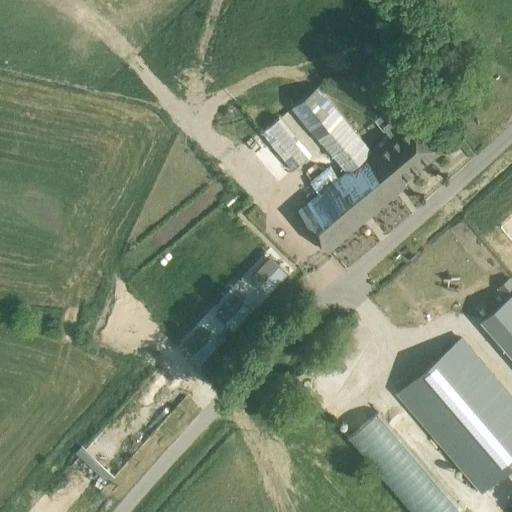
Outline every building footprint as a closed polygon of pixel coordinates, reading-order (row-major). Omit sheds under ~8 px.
[(362,137),(319,85),(294,106),(347,170),(340,176),(330,165),(310,181),(320,193),(296,213),(329,251),(407,184),(404,180),(438,152),(406,114),(386,130),(390,135),(372,149),(362,137)] [(260,115),(227,125),(231,139),(264,129),(260,115)] [(314,155),(282,115),(262,134),(284,159),(279,163),(290,175),(314,155)] [(279,263),(259,285),(268,293),(288,271),(279,263)] [(511,354),(511,294),(482,319),(511,354)] [(245,299),(224,321),(233,329),(254,307),(245,299)] [(210,335),(190,357),(198,365),(219,343),(210,335)] [(511,464),(511,396),(474,353),(461,338),(398,392),(482,490),(511,464)] [(51,361),(72,368),(79,350),(58,342),(51,361)] [(462,511),(378,412),(349,436),(412,511),(462,511)]
